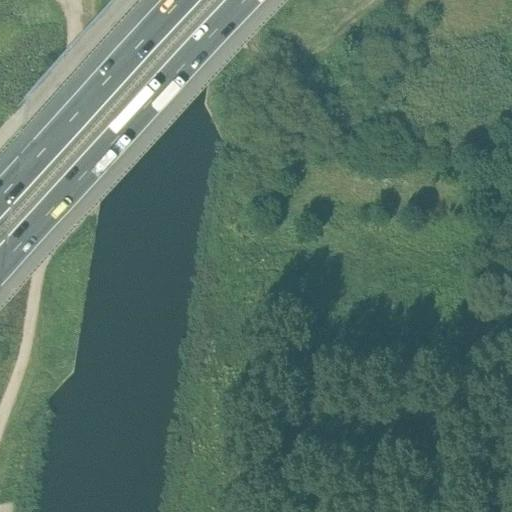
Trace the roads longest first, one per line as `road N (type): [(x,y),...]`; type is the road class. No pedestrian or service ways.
road 1 (unclassified): [(0,413),(32,302),(69,0)]
road 2 (motorway): [(0,265),(248,0)]
road 3 (track): [(201,362),(511,353)]
road 4 (motorway): [(183,0),(0,198)]
road 5 (unclassified): [(0,139),(127,0)]
road 6 (track): [(266,64),(318,69),(387,0)]
